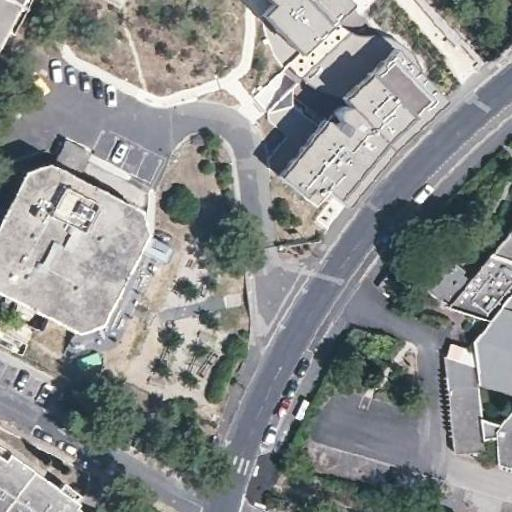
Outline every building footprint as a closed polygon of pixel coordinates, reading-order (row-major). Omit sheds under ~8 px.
[(0,0),(0,37),(5,29),(19,0),(0,0)] [(27,0),(19,0),(5,29),(11,32),(27,0)] [(275,58),(301,80),(349,35),(334,20),(348,4),(344,0),(247,0),(267,20),(275,58)] [(352,37),(349,35),(301,80),(275,106),(265,115),(284,132),(279,137),(283,141),(268,158),(269,168),(317,208),(329,193),(344,205),(357,189),(335,171),(350,153),(367,167),(412,112),(414,109),(416,105),(418,101),(418,98),(419,95),(420,91),(420,87),(420,83),(420,80),(419,77),(419,74),(417,70),(416,66),(415,64),(412,60),(411,58),(409,55),(406,52),(404,50),(400,47),(396,44),(392,42),(387,41),(384,40),(380,39),(376,39),(372,39),(369,39),(365,39),(362,39),(359,39),(356,38),(352,37)] [(89,153),(65,141),(52,165),(46,162),(21,171),(0,212),(0,293),(75,332),(98,325),(145,233),(136,208),(77,178),(89,153)] [(511,228),(491,254),(511,260),(511,228)] [(452,302),(449,306),(490,318),(511,290),(511,260),(491,254),(471,279),(462,273),(464,269),(447,256),(424,285),(440,299),(444,295),(452,302)] [(400,284),(386,275),(378,287),(387,294),(395,297),(400,284)] [(511,290),(490,318),(475,338),(476,356),(477,366),(479,384),(511,394),(511,290)] [(460,351),(458,360),(477,366),(476,356),(460,351)] [(458,360),(445,356),(453,454),(484,451),(483,438),(497,436),(499,461),(511,465),(511,410),(502,423),(482,417),(479,384),(477,366),(458,360)] [(0,456),(0,511),(75,511),(68,506),(71,503),(46,485),(3,453),(0,456)]
